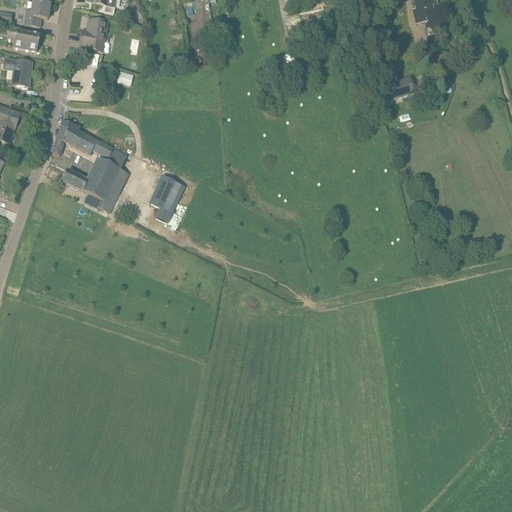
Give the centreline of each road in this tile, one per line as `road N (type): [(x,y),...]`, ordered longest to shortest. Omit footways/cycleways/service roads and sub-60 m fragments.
road 1 (unclassified): [(0,278),(52,120),(69,0)]
road 2 (track): [(457,0),(492,55),(511,121)]
